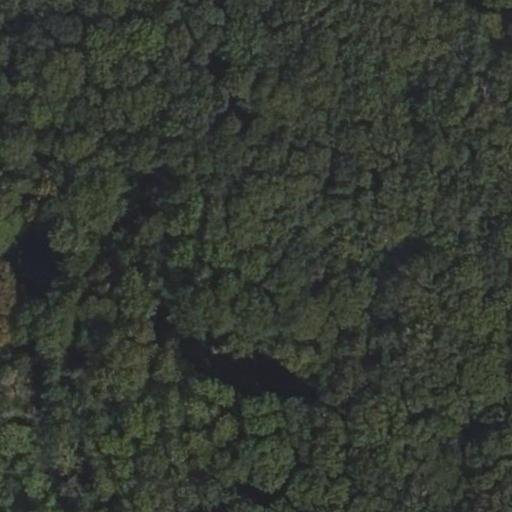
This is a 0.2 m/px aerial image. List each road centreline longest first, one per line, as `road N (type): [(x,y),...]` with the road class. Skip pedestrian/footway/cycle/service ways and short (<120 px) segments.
road 1 (track): [(370,0),(431,223),(485,342),(511,370)]
road 2 (track): [(29,511),(0,125)]
